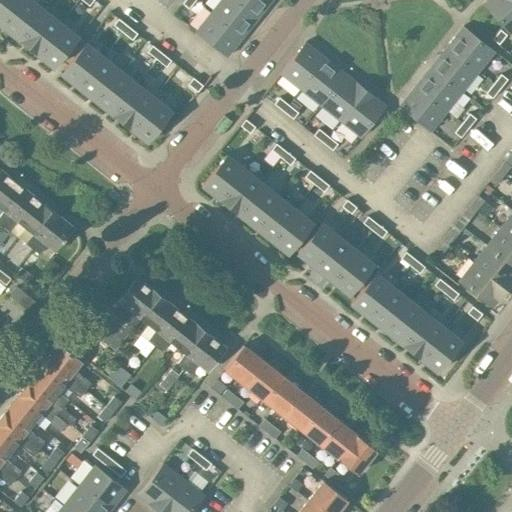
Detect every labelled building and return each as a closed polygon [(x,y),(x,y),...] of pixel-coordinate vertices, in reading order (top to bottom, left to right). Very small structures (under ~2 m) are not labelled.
[(0,0),(0,24),(2,27),(23,0),(0,0)] [(19,40),(43,10),(31,0),(23,0),(2,27),(19,40)] [(189,8),(195,0),(184,0),(182,3),(189,8)] [(259,16),(238,0),(220,0),(212,11),(243,36),(259,16)] [(271,0),(238,0),(259,16),(271,0)] [(511,31),(511,0),(487,0),(483,4),(509,34),(511,31)] [(36,53),(60,23),(43,10),(19,40),(20,41),(35,53),(36,53)] [(243,36),(212,11),(202,23),(195,31),(227,56),(238,43),(243,36)] [(128,26),(118,18),(113,25),(123,32),(128,26)] [(54,67),(78,37),(60,23),(36,53),(54,67)] [(137,33),(128,26),(123,32),(132,40),(137,33)] [(463,26),(447,46),(478,71),(495,51),(463,26)] [(500,29),(492,39),(499,44),(506,34),(500,29)] [(300,89),(326,58),(305,42),(280,73),(281,74),(300,89)] [(79,87),(103,57),(85,43),(61,73),(79,87)] [(162,53),(152,45),(147,52),(157,59),(162,53)] [(478,71),(447,46),(431,66),(462,91),(478,71)] [(171,60),(162,53),(157,59),(166,67),(171,60)] [(96,101),(120,70),(103,57),(79,87),(96,101)] [(320,105),(345,74),(337,67),(326,58),(300,89),(307,95),(320,105)] [(462,91),(431,66),(415,86),(447,111),(462,91)] [(113,114),(137,84),(120,70),(96,101),(113,114)] [(340,121),(365,89),(345,74),(320,105),(340,121)] [(507,79),(501,74),(493,83),(500,89),(507,79)] [(203,85),(193,77),(188,84),(197,92),(203,85)] [(492,98),(500,89),(493,83),(486,93),(492,98)] [(130,128),(154,97),(137,84),(113,114),(114,115),(113,115),(129,127),(130,128)] [(430,131),(447,111),(415,86),(399,106),(430,131)] [(386,106),(365,89),(340,121),(361,137),(386,106)] [(130,128),(147,142),(172,111),(154,97),(130,128)] [(288,105),(279,97),(274,104),(283,111),(288,105)] [(298,112),(288,105),(283,111),(293,119),(298,112)] [(476,118),(469,113),(462,123),(468,128),(476,118)] [(255,127),(245,119),(240,126),(250,133),(255,127)] [(461,137),(468,128),(462,123),(454,132),(461,137)] [(328,136),(319,129),(313,135),(323,142),(328,136)] [(338,144),(328,136),(323,142),(332,150),(338,144)] [(286,151),(276,143),(271,150),(280,157),(286,151)] [(295,158),(286,151),(280,157),(290,165),(295,158)] [(220,199),(244,169),(226,155),(202,185),(220,199)] [(503,176),(510,166),(504,161),(496,170),(503,176)] [(0,196),(14,180),(0,168),(0,196)] [(237,212),(261,182),(244,169),(220,199),(221,200),(220,200),(236,212),(237,212)] [(319,178),(310,170),(305,177),(314,184),(319,178)] [(496,185),(503,176),(496,170),(489,180),(496,185)] [(329,185),(319,178),(314,184),(324,192),(329,185)] [(0,221),(3,224),(28,191),(14,180),(0,196),(0,205),(4,208),(0,212),(0,221)] [(254,226),(278,196),(261,182),(237,212),(254,226)] [(25,226),(43,203),(28,191),(3,224),(9,229),(17,219),(25,226)] [(476,210),(484,200),(477,195),(470,204),(476,210)] [(271,239),(295,209),(278,196),(254,226),(271,239)] [(356,207),(347,199),(342,206),(351,213),(356,207)] [(34,248),(59,216),(43,203),(25,226),(33,232),(26,242),(34,248)] [(469,219),(476,210),(470,204),(463,214),(469,219)] [(288,253),(312,223),(295,209),(271,239),(288,253)] [(511,237),(511,213),(501,228),(511,237)] [(74,227),(59,216),(34,248),(39,253),(46,244),(56,251),(74,227)] [(377,224),(368,216),(363,222),(372,230),(377,224)] [(315,267),(339,237),(321,223),(297,253),(315,267)] [(387,231),(377,224),(372,230),(382,238),(387,231)] [(511,264),(511,237),(501,228),(487,245),(511,264)] [(450,244),(457,234),(451,229),(443,238),(450,244)] [(332,280),(356,250),(339,237),(315,267),(332,280)] [(442,253),(450,244),(443,238),(436,248),(442,253)] [(511,276),(511,264),(487,245),(474,262),(505,287),(511,278),(511,277),(511,276)] [(349,294),(373,264),(356,250),(332,280),(349,294)] [(415,259),(406,252),(401,258),(410,265),(415,259)] [(425,267),(415,259),(410,265),(420,273),(425,267)] [(498,296),(505,287),(474,262),(460,280),(491,304),(497,295),(498,296)] [(22,269),(17,275),(27,283),(32,276),(22,269)] [(11,278),(1,271),(0,272),(0,280),(5,285),(11,278)] [(369,317),(393,287),(375,273),(351,303),(369,317)] [(108,343),(151,288),(137,277),(118,300),(126,306),(119,315),(116,312),(98,335),(108,343)] [(449,286),(439,278),(434,285),(444,292),(449,286)] [(458,294),(449,286),(444,292),(453,300),(458,294)] [(386,331),(410,300),(393,287),(369,317),(386,331)] [(147,322),(165,299),(151,288),(108,343),(114,348),(140,316),(147,322)] [(154,344),(180,311),(165,299),(147,322),(155,328),(147,338),(154,344)] [(403,344),(427,314),(410,300),(386,331),(403,344)] [(482,314),(472,306),(467,312),(477,320),(482,314)] [(177,345),(195,323),(180,311),(154,344),(161,349),(169,339),(177,345)] [(420,357),(444,327),(427,314),(403,344),(420,357)] [(184,367),(210,334),(195,323),(177,345),(185,352),(178,362),(184,367)] [(437,372),(461,341),(444,327),(420,357),(437,372)] [(226,347),(210,334),(184,367),(191,372),(198,363),(207,371),(226,347)] [(58,343),(46,358),(85,389),(90,382),(75,370),(81,362),(58,343)] [(224,369),(241,382),(260,358),(243,345),(224,369)] [(85,389),(46,358),(35,372),(58,391),(64,384),(79,396),(85,389)] [(261,398),(280,374),(260,358),(241,382),(261,398)] [(114,366),(106,376),(120,386),(127,377),(114,366)] [(68,399),(58,391),(35,372),(23,387),(24,387),(56,413),(67,422),(70,424),(75,418),(62,407),(68,399)] [(280,412),(299,389),(280,374),(261,398),(280,412)] [(130,383),(125,390),(129,394),(134,398),(140,391),(130,383)] [(56,413),(24,387),(12,402),(35,421),(41,412),(51,420),(56,413)] [(226,389),(221,396),(229,402),(234,395),(226,389)] [(299,427),(318,404),(299,389),(280,412),(299,427)] [(236,408),(242,401),(234,395),(229,402),(236,408)] [(114,397),(107,406),(113,412),(121,402),(114,397)] [(35,421),(12,402),(0,416),(0,417),(38,447),(43,441),(28,429),(35,421)] [(319,443),(338,420),(318,404),(299,427),(319,443)] [(105,422),(113,412),(107,406),(99,416),(105,422)] [(162,424),(167,418),(157,410),(152,417),(162,424)] [(67,422),(56,413),(51,420),(51,421),(61,429),(67,422)] [(38,447),(0,417),(0,440),(11,450),(17,442),(32,454),(38,447)] [(272,425),(264,419),(259,426),(266,432),(272,425)] [(340,460),(359,436),(338,420),(319,443),(340,460)] [(280,431),(272,425),(266,432),(274,438),(280,431)] [(90,441),(98,431),(91,426),(83,435),(90,441)] [(376,450),(359,436),(340,460),(357,474),(376,450)] [(82,437),(73,447),(80,453),(89,442),(82,437)] [(11,450),(0,440),(0,464),(15,477),(20,470),(5,458),(11,450)] [(49,457),(56,462),(63,452),(57,447),(49,457)] [(107,455),(97,448),(92,454),(102,462),(107,455)] [(196,462),(202,456),(192,448),(187,455),(196,462)] [(304,462),(310,455),(302,448),(297,455),(304,462)] [(116,463),(107,455),(102,462),(111,469),(116,463)] [(318,461),(310,455),(304,462),(312,468),(318,461)] [(211,463),(202,456),(196,462),(206,470),(211,463)] [(48,472),(55,462),(49,457),(41,467),(48,472)] [(121,477),(126,470),(116,463),(111,469),(121,477)] [(158,511),(183,479),(163,463),(138,495),(158,511)] [(15,477),(0,464),(0,475),(10,483),(15,477)] [(126,489),(122,486),(95,464),(79,485),(110,510),(126,489)] [(330,467),(324,474),(332,481),(338,473),(330,467)] [(29,482),(36,487),(44,478),(37,472),(29,482)] [(301,483),(294,478),(288,486),(295,491),(301,483)] [(160,511),(190,511),(204,495),(183,479),(158,511),(160,511)] [(336,511),(347,499),(322,480),(308,498),(325,511),(336,511)] [(72,511),(108,511),(110,510),(79,485),(63,505),(71,511),(72,511)] [(21,491),(13,501),(20,507),(28,497),(21,491)] [(273,505),(280,510),(285,503),(278,498),(273,505)] [(325,511),(308,498),(296,511),(325,511)]
